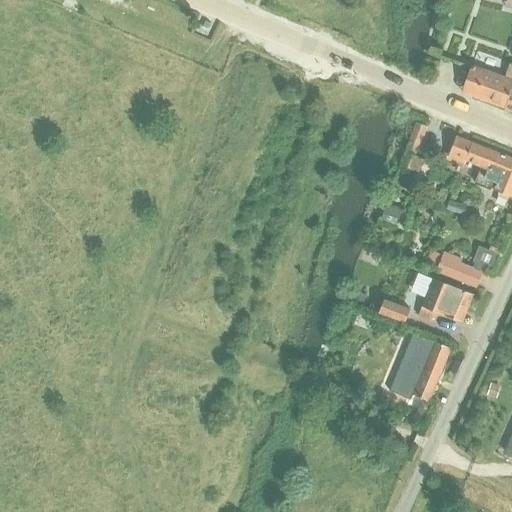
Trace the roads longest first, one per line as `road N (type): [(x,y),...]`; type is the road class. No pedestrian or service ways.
road 1 (tertiary): [(511,134),(198,0)]
road 2 (residential): [(423,462),(511,269)]
